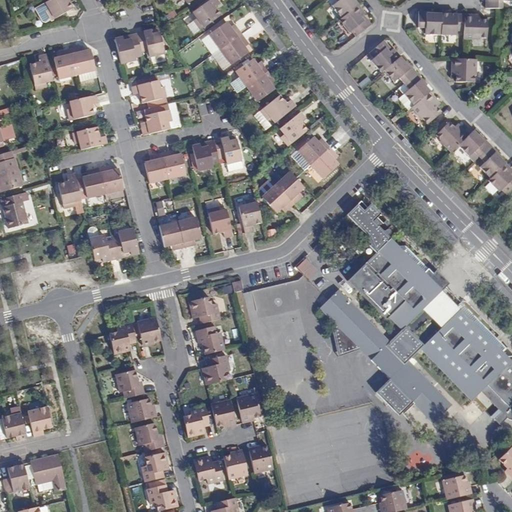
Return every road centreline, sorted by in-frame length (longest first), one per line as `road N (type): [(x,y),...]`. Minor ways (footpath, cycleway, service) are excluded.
road 1 (residential): [(159,281),(98,28),(0,53)]
road 2 (residential): [(166,279),(285,249),(390,148)]
road 3 (residential): [(390,148),(511,272)]
road 4 (residential): [(176,366),(166,406),(189,511)]
road 5 (residential): [(60,305),(87,418),(81,435),(70,439)]
road 6 (residential): [(389,22),(473,115)]
